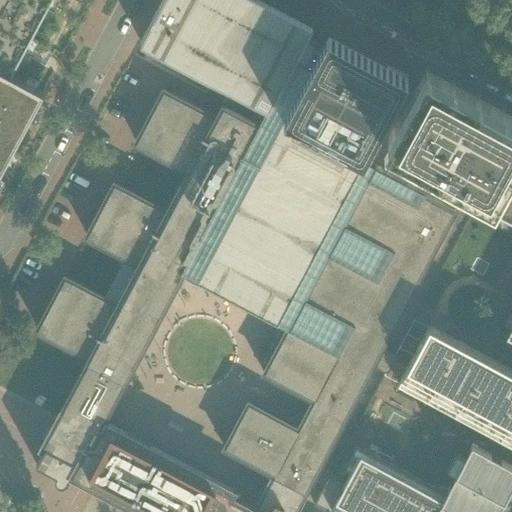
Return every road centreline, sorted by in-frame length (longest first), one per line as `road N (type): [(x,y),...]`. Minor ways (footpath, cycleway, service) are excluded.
road 1 (residential): [(0,243),(130,0)]
road 2 (residential): [(342,0),(511,91)]
